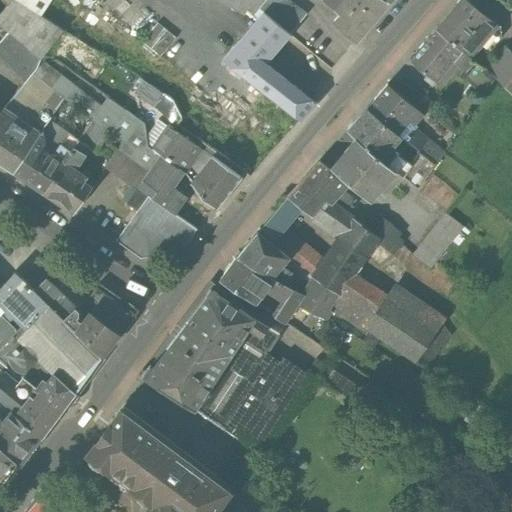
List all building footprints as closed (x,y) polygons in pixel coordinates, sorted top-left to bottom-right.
[(62,0),(51,0),(41,15),(61,28),(75,9),(62,0)] [(267,0),(266,0),(215,0),(243,15),(247,10),(258,20),(263,13),(264,13),(259,9),(267,0)] [(307,14),(287,0),(266,0),(267,0),(259,9),(264,13),(263,13),(290,35),(307,14)] [(390,2),(387,0),(333,0),(330,5),(342,15),(334,23),(356,42),(390,2)] [(468,0),(460,0),(437,28),(470,57),(480,44),(485,48),(497,35),(492,31),(497,24),(468,0)] [(42,34),(15,10),(8,18),(17,26),(11,33),(29,49),(42,34)] [(258,20),(247,10),(243,15),(238,20),(249,29),(258,20)] [(249,29),(238,42),(265,64),(290,35),(263,13),(258,20),(249,29)] [(176,38),(157,24),(142,42),(160,57),(176,38)] [(437,28),(410,60),(436,82),(454,60),(463,68),(462,70),(475,81),(480,75),(485,69),(484,68),(470,57),(437,28)] [(255,83),(224,60),(231,52),(231,51),(205,33),(194,47),(210,61),(196,83),(246,118),(252,111),(251,111),(266,93),(254,84),(255,83)] [(265,64),(238,42),(231,51),(231,52),(224,60),(255,83),(254,84),(266,93),(280,104),(300,121),(315,104),(300,92),(301,92),(294,87),(265,64)] [(511,54),(504,48),(484,68),(485,69),(496,79),(511,59),(511,54)] [(511,59),(496,79),(504,86),(511,77),(511,59)] [(496,79),(485,69),(480,75),(491,85),(496,79)] [(192,89),(165,71),(153,89),(161,94),(169,99),(179,118),(190,104),(185,99),(192,89)] [(422,115),(388,85),(375,100),(374,100),(367,109),(397,133),(405,123),(410,121),(414,124),(422,115)] [(280,104),(266,93),(251,111),(252,111),(264,122),(254,134),(274,150),(300,121),(280,104)] [(169,99),(161,94),(154,105),(177,120),(179,118),(169,99)] [(265,161),(190,104),(179,118),(177,120),(175,124),(250,178),(265,161)] [(33,128),(4,108),(0,113),(0,162),(16,174),(43,132),(45,130),(36,124),(33,128)] [(397,133),(367,109),(347,131),(357,139),(391,168),(395,162),(392,159),(398,153),(392,148),(401,137),(397,133)] [(431,145),(415,131),(407,141),(419,152),(436,166),(440,161),(433,155),(435,152),(429,147),(431,145)] [(43,132),(16,174),(46,194),(78,145),(79,142),(70,136),(56,157),(49,157),(42,152),(46,146),(43,132)] [(391,168),(357,139),(332,168),(347,181),(369,200),(394,170),(391,168)] [(78,145),(46,194),(74,214),(91,189),(82,183),(83,181),(72,173),(87,151),(78,145)] [(419,152),(402,177),(418,190),(436,166),(419,152)] [(184,173),(163,158),(144,186),(165,201),(161,207),(177,217),(189,199),(173,189),(184,173)] [(213,158),(194,186),(203,198),(217,208),(241,178),(213,158)] [(319,161),(287,197),(287,198),(301,207),(312,215),(323,200),(330,205),(339,192),(347,181),(319,161)] [(138,211),(116,243),(142,260),(181,253),(197,231),(177,217),(161,207),(165,201),(144,186),(143,186),(130,206),(138,211)] [(340,238),(313,279),(341,294),(355,273),(366,256),(391,226),(382,219),(377,226),(373,222),(367,229),(345,215),(353,202),(339,192),(330,205),(323,200),(312,215),(337,232),(340,238)] [(287,198),(257,234),(271,244),(301,207),(287,198)] [(445,214),(414,255),(431,269),(463,228),(445,214)] [(271,244),(257,234),(237,257),(304,295),(309,285),(282,267),(288,258),(271,244)] [(304,295),(237,257),(220,280),(255,303),(257,300),(253,297),(259,287),(284,304),(275,317),(285,323),(297,305),(304,295)] [(62,280),(36,263),(20,279),(42,300),(54,288),(55,289),(62,280)] [(436,332),(355,273),(341,294),(331,309),(364,332),(367,328),(414,362),(436,332)] [(16,275),(0,292),(0,372),(0,373),(17,385),(21,379),(34,389),(38,382),(67,404),(102,357),(74,332),(73,330),(42,300),(20,279),(16,275)] [(341,294),(313,279),(309,285),(304,295),(297,305),(325,318),(331,309),(341,294)] [(117,301),(96,287),(89,298),(101,307),(94,316),(119,334),(127,323),(117,301)] [(119,334),(94,316),(101,307),(89,298),(77,313),(55,289),(54,288),(42,300),(73,330),(74,332),(102,357),(119,334)] [(280,334),(212,290),(209,294),(145,378),(195,410),(195,411),(225,430),(222,434),(232,440),(238,431),(263,446),(308,375),(283,358),(282,360),(268,352),(280,334)] [(364,394),(316,359),(308,371),(356,405),(364,394)] [(17,385),(0,373),(0,401),(12,412),(15,414),(30,395),(17,385)] [(34,389),(21,379),(17,385),(30,395),(15,414),(42,437),(67,404),(38,382),(34,389)] [(476,404),(465,422),(474,428),(485,409),(476,404)] [(221,480),(123,408),(88,455),(153,503),(146,511),(218,511),(217,511),(233,489),(221,480)] [(12,412),(2,424),(0,422),(0,442),(18,462),(30,454),(42,437),(15,414),(12,412)] [(244,451),(221,480),(233,489),(240,495),(262,465),(244,451)] [(0,454),(0,486),(14,468),(0,454)]
